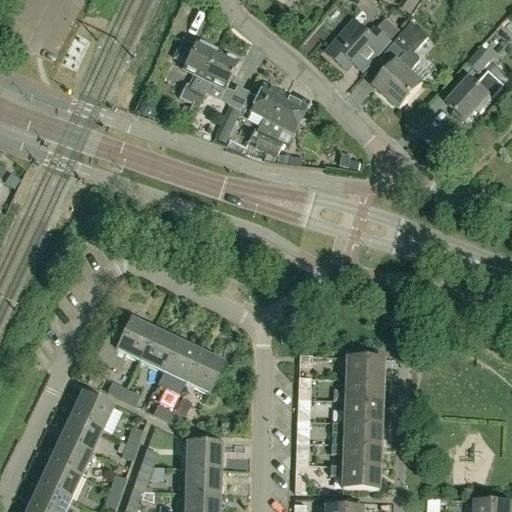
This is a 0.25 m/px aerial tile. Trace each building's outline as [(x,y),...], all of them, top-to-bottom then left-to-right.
[(385,20),(375,32),(369,38),(353,24),(326,55),(347,74),(354,66),(363,74),(389,44),(390,45),(400,33),(385,20)] [(374,89),(400,112),(423,87),(411,76),(421,65),(421,61),(416,56),(429,41),(413,26),(376,65),(387,75),(374,89)] [(190,106),(216,54),(207,50),(207,47),(202,45),(199,46),(195,44),(193,49),(182,44),(173,61),(185,66),(182,72),(196,79),(191,89),(186,86),(179,100),(184,102),(190,106)] [(467,65),(481,76),(495,60),(482,48),(467,65)] [(223,96),(238,64),(235,63),(235,61),(229,58),(227,59),(216,54),(190,106),(198,110),(204,97),(208,99),(212,91),(223,96)] [(463,124),(464,122),(467,124),(477,112),(480,115),(492,101),(503,89),(499,85),(489,76),(478,88),(471,81),(448,107),(456,114),(454,116),(454,119),(460,124),(463,124)] [(249,144),(260,149),(284,99),(262,88),(249,115),(262,121),(256,133),(254,133),(249,144)] [(306,110),(284,99),(260,149),(254,162),(263,165),(264,164),(272,167),(281,145),(277,143),(282,132),(292,137),(306,110)] [(214,141),(225,146),(239,113),(228,108),(214,141)] [(359,165),(349,164),(348,172),(358,173),(359,165)] [(138,364),(153,332),(130,321),(119,346),(105,339),(95,361),(121,373),(125,365),(122,363),(124,358),(138,364)] [(153,332),(138,364),(161,375),(177,343),(153,332)] [(185,386),(200,354),(177,343),(161,375),(185,386)] [(200,354),(185,386),(208,397),(223,365),(200,354)] [(310,371),(311,360),(299,359),(298,370),(310,371)] [(345,383),(382,384),(383,362),(346,361),(345,383)] [(310,393),(310,382),(298,381),(298,392),(310,393)] [(344,405),(381,406),(382,384),(345,383),(344,405)] [(120,403),(125,392),(111,386),(106,397),(120,403)] [(135,410),(140,399),(125,392),(120,403),(135,410)] [(80,396),(69,419),(102,434),(113,410),(80,396)] [(309,414),(309,403),(297,403),(297,414),(309,414)] [(380,428),(381,406),(344,405),(344,426),(380,428)] [(172,414),(157,407),(152,418),(166,425),(172,414)] [(172,414),(166,425),(180,432),(186,421),(174,415),(172,414)] [(59,442),(91,457),(102,434),(69,419),(59,442)] [(308,436),(309,425),(297,425),(296,436),(308,436)] [(343,448),(380,449),(380,428),(344,426),(331,426),(331,435),(343,436),(343,448)] [(130,430),(125,445),(137,449),(142,434),(130,430)] [(81,480),(91,457),(59,442),(48,465),(81,480)] [(137,449),(125,445),(120,460),(132,464),(137,449)] [(186,446),(185,471),(220,472),(221,447),(186,446)] [(308,458),(308,447),(296,447),(296,458),(308,458)] [(342,470),(379,471),(380,449),(343,448),(330,448),(330,457),(343,457),(342,470)] [(146,452),(141,467),(151,471),(157,456),(146,452)] [(38,488),(70,503),(81,480),(48,465),(38,488)] [(146,486),(151,471),(141,467),(132,492),(143,495),(146,486)] [(307,480),(307,469),(295,469),(295,480),(307,480)] [(341,492),(378,493),(379,471),(342,470),(329,470),(329,479),(342,479),(341,492)] [(185,471),(184,497),(220,498),(220,472),(185,471)] [(109,493),(120,497),(125,482),(114,478),(109,493)] [(29,511),(65,511),(70,503),(38,488),(27,511),(29,511)] [(115,511),(120,497),(109,493),(103,508),(115,511)] [(183,511),(219,511),(220,498),(184,497),(183,511)] [(128,502),(124,511),(137,511),(140,506),(128,502)] [(440,511),(441,503),(429,502),(428,511),(440,511)]
